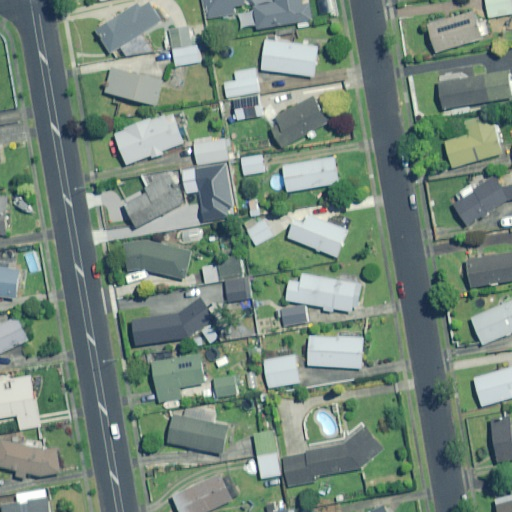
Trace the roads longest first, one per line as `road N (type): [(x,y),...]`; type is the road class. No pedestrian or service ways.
road 1 (residential): [(452,511),(365,0)]
road 2 (residential): [(33,0),(120,511)]
